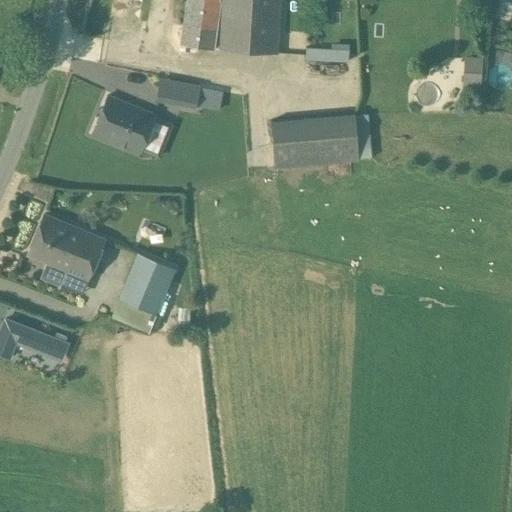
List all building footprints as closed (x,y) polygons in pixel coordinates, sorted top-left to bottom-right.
[(213,48),(275,53),(278,0),(186,0),(181,45),(212,50),(213,48)] [(348,62),(349,44),(332,43),(331,62),(348,62)] [(511,51),(493,51),(492,77),(511,78),(511,55),(511,51)] [(463,62),(461,87),(479,89),(481,64),(463,62)] [(204,86),(204,85),(164,79),(162,99),(201,104),(204,86)] [(140,152),(155,115),(107,95),(92,132),(110,140),(112,135),(123,139),(121,144),(140,152)] [(269,121),(273,168),(357,161),(353,114),(269,121)] [(39,278),(59,286),(66,271),(87,280),(103,240),(43,215),(26,255),(45,263),(39,278)] [(110,316),(148,332),(174,269),(136,254),(118,298),(110,316)] [(58,339),(4,318),(0,329),(0,354),(8,358),(14,342),(51,357),(58,339)]
